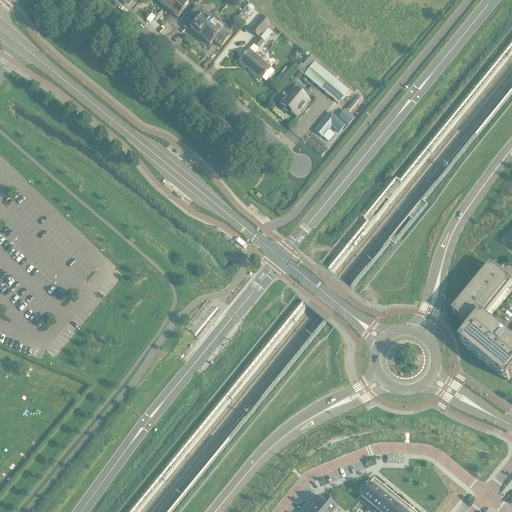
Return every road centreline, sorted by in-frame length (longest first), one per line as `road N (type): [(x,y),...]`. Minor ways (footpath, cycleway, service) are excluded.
road 1 (tertiary): [(357,320),(0,28)]
road 2 (residential): [(300,165),(99,0)]
road 3 (residential): [(487,495),(434,452),(387,447),(312,475),(278,511)]
road 4 (secondary): [(338,403),(292,429),(214,511)]
road 5 (secondary): [(511,149),(461,216),(436,283)]
